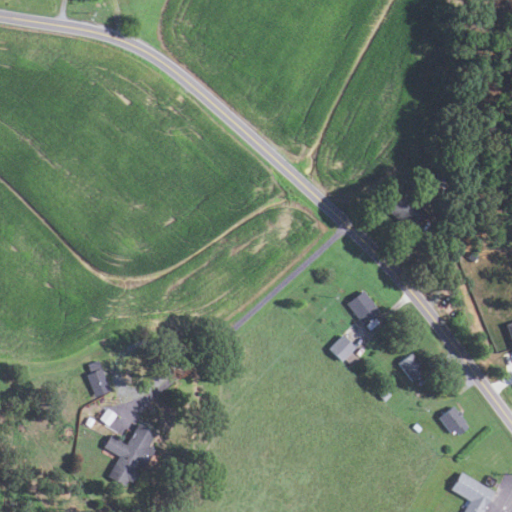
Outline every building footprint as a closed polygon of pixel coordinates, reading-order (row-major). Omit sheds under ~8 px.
[(427,214),(405,192),(388,209),(410,231),(427,214)] [(472,261),(466,257),(470,251),(476,255),(472,261)] [(346,302),(362,323),(378,311),(362,290),(346,302)] [(511,351),(511,321),(503,324),(511,351)] [(351,364),(358,358),(350,351),(354,347),(340,334),(327,348),(341,361),(344,357),(351,364)] [(410,380),(424,370),(411,352),(397,362),(410,380)] [(99,367),(89,371),(87,365),(97,361),(99,367)] [(85,374),(95,398),(109,392),(99,369),(85,374)] [(384,400),(379,395),(384,389),(389,394),(384,400)] [(449,432),(453,429),(457,434),(466,426),(463,422),(465,422),(460,415),(462,414),(458,409),(456,411),(452,406),(437,417),(449,432)] [(115,414),(107,425),(98,418),(106,407),(115,414)] [(93,420),(89,426),(83,423),(87,417),(93,420)] [(416,432),(420,427),(415,422),(410,427),(416,432)] [(125,443),(109,433),(102,446),(117,455),(106,475),(124,485),(137,463),(143,466),(152,448),(147,445),(154,433),(136,423),(125,443)] [(481,511),(494,491),(460,471),(449,488),(468,499),(459,511),(481,511)]
